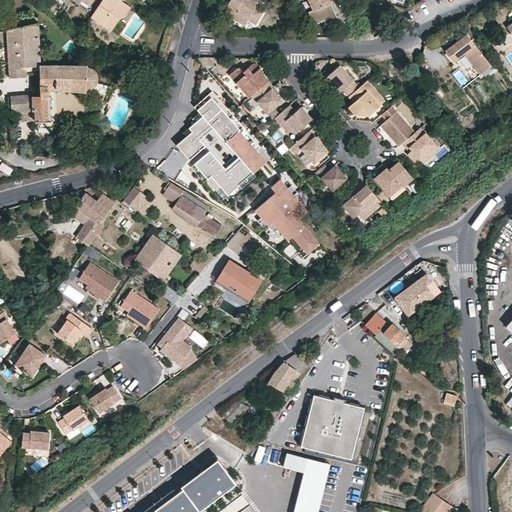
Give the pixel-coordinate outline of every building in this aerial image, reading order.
[(127,6),(119,0),(98,0),(89,15),(109,29),(117,17),(121,15),(127,6)] [(258,5),(250,0),(256,0),(258,1),(258,0),(232,0),(225,12),(245,25),(258,5)] [(310,0),(316,10),(311,13),(318,24),(327,19),(330,23),(341,16),(337,10),(332,1),(331,0),(310,0)] [(176,9),(169,7),(165,15),(170,17),(175,20),(179,10),(176,9)] [(6,29),(7,43),(27,43),(38,43),(38,48),(46,48),(45,38),(37,38),(36,23),(6,29)] [(481,75),(492,67),(468,35),(447,51),(455,62),(465,54),(481,75)] [(7,47),(2,47),(2,67),(8,67),(9,77),(26,76),(26,66),(28,66),(27,43),(7,43),(7,47)] [(28,66),(39,66),(39,63),(38,48),(38,43),(27,43),(28,66)] [(40,89),(49,89),(53,89),(53,90),(56,90),(56,89),(66,89),(66,90),(70,90),(71,89),(81,89),(81,91),(87,91),(87,88),(91,87),(92,86),(94,85),(95,83),(96,82),(97,81),(98,79),(97,77),(98,76),(97,74),(97,73),(96,71),(95,70),(94,69),(93,68),(92,67),(90,67),(89,66),(88,66),(85,66),(72,65),(71,64),(68,64),(68,65),(57,65),(57,63),(55,63),(54,65),(43,64),(42,63),(39,63),(39,66),(40,89)] [(256,78),(253,74),(259,69),(254,64),(250,66),(241,74),(238,70),(235,70),(227,77),(247,99),(250,96),(267,81),(261,75),(256,78)] [(358,87),(339,65),(326,76),(339,92),(341,89),(348,96),(358,87)] [(261,75),(259,69),(253,74),(256,78),(261,75)] [(458,69),(453,73),(461,85),(467,80),(458,69)] [(339,92),(326,76),(323,78),(337,93),(339,92)] [(275,94),(271,89),(273,87),(267,81),(250,96),(267,114),(281,101),(275,94)] [(365,90),(361,85),(358,87),(348,96),(353,102),(347,107),(354,114),(359,110),(362,114),(365,112),(367,115),(383,100),(374,89),(364,97),(361,94),(365,90)] [(374,89),(371,86),(365,90),(361,94),(364,97),(374,89)] [(50,121),(49,89),(40,89),(40,95),(35,95),(35,110),(34,111),(34,121),(44,122),(44,125),(52,125),(52,122),(50,121)] [(256,141),(211,93),(209,95),(205,98),(193,109),(202,118),(189,130),(192,134),(177,148),(194,167),(195,166),(208,181),(218,193),(222,189),(229,197),(241,186),(240,186),(253,173),(254,174),(271,158),(265,152),(262,155),(252,144),(256,141)] [(35,95),(10,96),(11,111),(34,111),(35,110),(35,95)] [(300,106),(294,111),(289,105),(274,118),(287,133),(292,129),(295,133),(311,119),(300,106)] [(413,131),(390,105),(380,114),(385,120),(379,125),(397,145),(400,142),(413,131)] [(11,111),(12,121),(34,121),(34,111),(11,111)] [(72,120),(71,128),(92,130),(95,119),(72,120)] [(440,148),(419,125),(413,131),(400,142),(406,149),(408,147),(410,146),(412,149),(411,150),(407,154),(406,154),(414,163),(419,159),(423,163),(440,148)] [(320,144),(315,139),(309,131),(289,148),(294,154),(300,149),(313,164),(327,152),(320,144)] [(265,152),(256,141),(252,144),(262,155),(265,152)] [(0,163),(0,168),(8,174),(13,168),(3,160),(0,163)] [(412,176),(398,160),(388,169),(386,167),(374,178),(389,195),(401,184),(402,185),(412,176)] [(345,179),(334,165),(328,170),(323,165),(312,174),(317,180),(320,178),(331,191),(345,179)] [(195,166),(194,167),(192,169),(205,184),(208,181),(195,166)] [(240,186),(241,186),(243,189),(256,177),(254,174),(253,173),(240,186)] [(289,188),(281,179),(272,187),(274,189),(277,192),(272,197),(257,211),(271,226),(274,223),(280,229),(306,257),(322,242),(300,219),(309,210),(301,201),(289,188)] [(200,220),(198,223),(216,234),(223,224),(212,217),(214,215),(210,212),(208,215),(205,213),(207,210),(192,201),(194,196),(171,182),(164,193),(176,201),(175,204),(200,220)] [(404,187),(402,185),(401,184),(389,195),(393,198),(404,187)] [(293,185),(289,188),(301,201),(304,198),(293,185)] [(382,204),(366,185),(358,192),(360,194),(355,197),(354,196),(342,206),(353,218),(358,213),(364,220),(382,204)] [(135,189),(125,202),(136,209),(146,196),(135,189)] [(225,200),(229,197),(222,189),(218,193),(225,200)] [(119,198),(112,194),(110,198),(103,193),(97,201),(86,193),(75,206),(79,209),(91,218),(86,225),(77,237),(89,246),(103,226),(100,224),(119,198)] [(192,201),(207,210),(209,205),(194,196),(192,201)] [(175,204),(172,208),(198,224),(198,223),(200,220),(175,204)] [(91,218),(79,209),(74,216),(86,225),(91,218)] [(276,232),(280,229),(274,223),(271,226),(276,232)] [(237,231),(224,245),(236,255),(241,250),(251,238),(246,234),(243,237),(237,231)] [(140,259),(155,238),(151,235),(136,256),(140,259)] [(173,251),(155,238),(140,259),(157,272),(173,251)] [(256,261),(265,250),(251,238),(241,250),(256,261)] [(164,277),(179,256),(173,251),(157,272),(164,277)] [(199,262),(205,266),(214,256),(209,251),(199,262)] [(195,259),(190,266),(199,272),(205,266),(199,262),(195,259)] [(227,259),(210,285),(213,287),(242,305),(243,306),(258,282),(259,279),(229,261),(227,259)] [(79,279),(88,285),(93,289),(90,293),(104,302),(117,283),(89,264),(79,279)] [(389,301),(402,319),(435,295),(421,277),(415,281),(389,301)] [(157,294),(171,303),(178,295),(163,285),(157,294)] [(120,308),(129,314),(134,318),(132,322),(145,331),(159,312),(130,293),(120,308)] [(57,303),(51,299),(43,310),(49,314),(57,303)] [(84,313),(88,308),(83,304),(79,309),(84,313)] [(0,340),(1,342),(16,333),(7,319),(9,318),(5,312),(3,312),(0,314),(0,340)] [(375,313),(363,325),(396,355),(400,350),(396,346),(405,335),(389,320),(386,323),(375,313)] [(71,346),(76,339),(81,332),(84,335),(87,337),(91,331),(68,315),(64,320),(65,321),(55,335),(71,346)] [(182,341),(179,339),(189,327),(179,318),(157,345),(161,349),(167,353),(165,356),(177,365),(178,364),(182,370),(196,359),(190,350),(191,349),(182,341)] [(182,341),(192,329),(189,327),(179,339),(182,341)] [(81,332),(76,339),(80,341),(84,335),(81,332)] [(27,345),(13,365),(29,377),(44,357),(27,345)] [(296,382),(309,362),(296,353),(284,361),(283,362),(281,363),(273,373),(268,382),(283,391),(291,379),(296,382)] [(89,398),(98,412),(121,398),(113,386),(106,390),(105,388),(89,398)] [(458,397),(447,393),(443,403),(454,407),(458,397)] [(313,394),(300,445),(351,458),(364,407),(344,401),(345,398),(334,396),(333,399),(313,394)] [(242,412),(234,404),(223,414),(231,422),(242,412)] [(57,421),(66,433),(88,419),(79,405),(63,415),(64,417),(57,421)] [(2,432),(5,429),(0,425),(0,453),(12,441),(6,435),(2,432)] [(23,431),(22,446),(48,448),(49,430),(31,429),(30,432),(23,431)] [(316,511),(329,463),(286,452),(283,466),(303,471),(292,511),(316,511)] [(199,511),(198,510),(234,483),(216,458),(179,486),(181,488),(176,492),(172,488),(140,511),(199,511)] [(443,511),(449,505),(433,493),(418,511),(443,511)]
